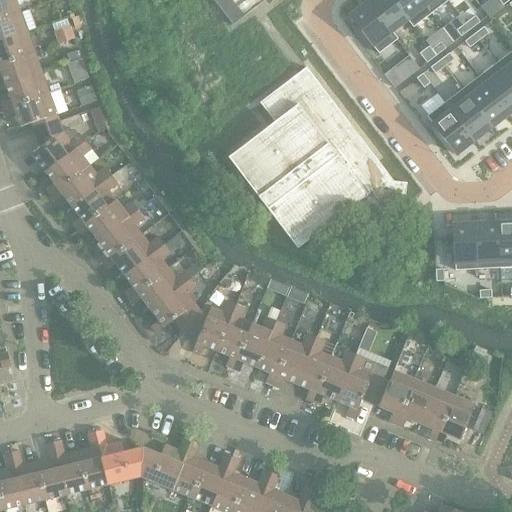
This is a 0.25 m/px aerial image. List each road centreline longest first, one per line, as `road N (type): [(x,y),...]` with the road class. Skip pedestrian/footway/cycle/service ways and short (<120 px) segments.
road 1 (residential): [(165,400),(318,462),(372,458),(468,497),(511,496)]
road 2 (residential): [(318,0),(310,5),(449,183),(494,181),(511,170)]
road 3 (residential): [(165,400),(155,364),(70,261),(32,239)]
road 4 (residential): [(45,420),(32,239)]
road 5 (residential): [(45,420),(165,400)]
